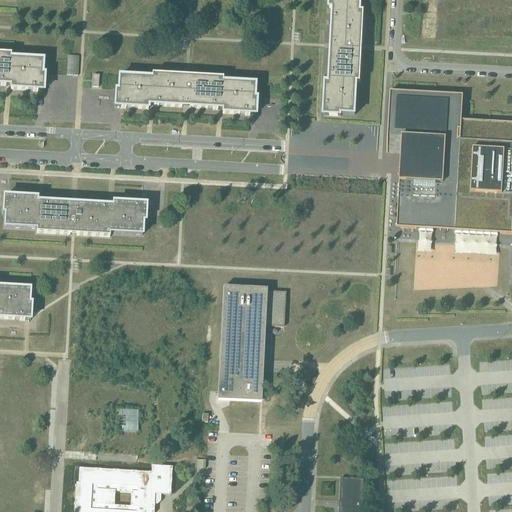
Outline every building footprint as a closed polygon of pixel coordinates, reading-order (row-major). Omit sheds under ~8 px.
[(333,19),(331,50),(330,73),(329,78),(330,78),(330,83),(326,83),(325,105),(324,105),(324,110),(325,110),(324,116),(330,116),(339,117),(339,116),(341,117),(341,115),(355,115),(357,83),(361,83),(363,50),(363,45),(364,12),(361,12),(361,0),(330,0),(330,9),(334,9),(333,14),(332,19),(333,19)] [(0,54),(0,85),(1,85),(1,86),(6,86),(6,85),(11,86),(11,90),(33,91),(33,92),(38,92),(38,91),(44,91),(44,86),(44,77),(44,75),(42,75),(43,60),(11,58),(11,55),(0,54)] [(223,79),(185,76),(152,75),(152,78),(119,77),(118,91),(116,91),(116,93),(115,102),(115,107),(121,108),(121,109),(126,109),(126,108),(148,109),(149,106),(154,106),(154,107),(158,107),(159,106),(213,109),(213,110),(218,110),(223,110),(223,114),(245,115),(245,116),(250,116),(250,115),(255,116),(256,110),(256,101),(256,99),(254,99),(255,84),(223,82),(223,79)] [(398,92),(390,92),(386,153),(408,155),(406,182),(399,181),(398,198),(401,199),(399,226),(402,226),(401,229),(433,231),(433,228),(455,230),(454,232),(511,235),(511,123),(504,123),(503,130),(490,129),(490,125),(461,123),(462,118),(460,118),(460,103),(463,103),(463,96),(434,94),(434,97),(398,94),(398,92)] [(103,206),(71,204),(47,203),(47,202),(42,202),(42,203),(37,202),(37,198),(15,197),(10,196),(10,197),(4,197),(4,202),(3,211),(3,213),(5,213),(5,228),(37,230),(37,233),(70,235),(76,236),(110,238),(110,234),(142,236),(143,221),(145,222),(145,219),(146,210),(146,205),(140,205),(141,204),(136,204),(113,203),(113,207),(108,206),(103,205),(103,206)] [(0,318),(20,320),(20,321),(25,321),(25,320),(30,321),(31,315),(31,306),(31,304),(29,304),(30,290),(0,287),(0,318)] [(284,328),(285,293),(225,290),(224,325),(227,325),(225,366),(221,366),(220,392),(220,401),(229,401),(258,403),(259,372),(260,368),(257,367),(257,360),(268,361),(269,335),(269,334),(261,334),(261,327),(281,328),(284,328)] [(170,496),(172,468),(151,467),(151,473),(79,469),(78,484),(76,484),(74,511),(153,511),(155,495),(170,496)] [(363,511),(364,481),(342,480),(340,511),(363,511)]
